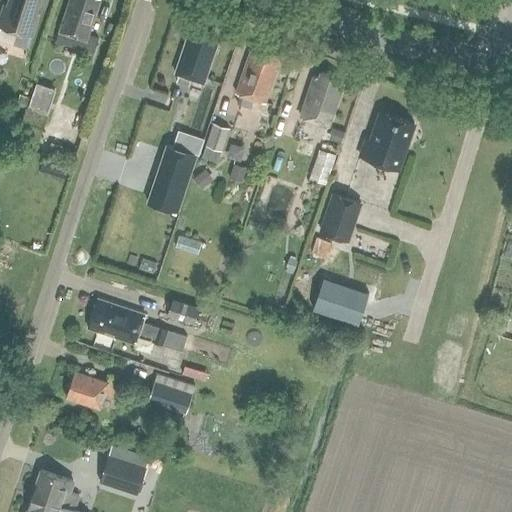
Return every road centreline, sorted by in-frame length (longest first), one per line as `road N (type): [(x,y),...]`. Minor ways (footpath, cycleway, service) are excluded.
road 1 (unclassified): [(0,436),(146,0)]
road 2 (secondary): [(511,70),(268,0)]
